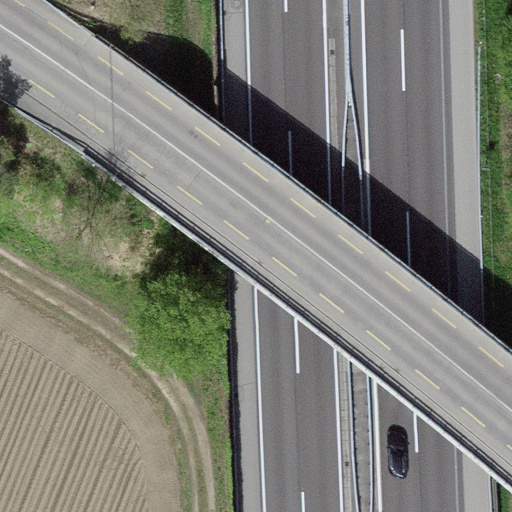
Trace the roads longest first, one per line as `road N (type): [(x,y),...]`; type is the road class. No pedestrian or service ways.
road 1 (secondary): [(0,25),(253,206),(511,412)]
road 2 (motorway): [(419,511),(401,0)]
road 3 (motorway): [(285,0),(303,511)]
road 4 (track): [(203,511),(196,443),(161,371),(123,335),(0,259)]
